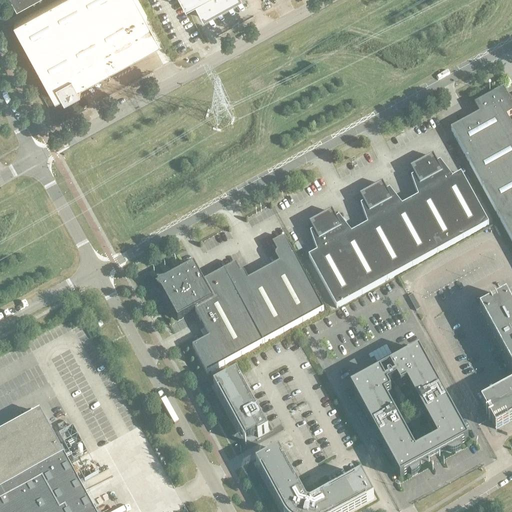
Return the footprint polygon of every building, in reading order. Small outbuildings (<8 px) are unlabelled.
[(78,87),(142,52),(128,27),(147,17),(137,0),(55,0),(14,23),(47,83),(56,78),(59,83),(56,84),(65,100),(81,91),(78,87)] [(182,0),(186,7),(195,2),(204,18),(237,0),(182,0)] [(511,127),(507,118),(511,115),(511,105),(504,90),(474,106),(479,115),(451,131),(511,242),(511,127)] [(433,158),(421,164),(410,170),(415,177),(411,179),(418,198),(402,207),(390,191),(387,193),(382,185),(360,197),(364,205),(360,207),(367,225),(359,230),(351,234),(340,218),(336,220),(332,213),(309,225),(313,233),(310,235),(317,253),(308,258),(336,309),(489,225),(461,174),(452,179),(441,163),(437,165),(433,158)] [(279,265),(264,273),(248,281),(245,275),(242,277),(236,266),(204,283),(194,266),(167,281),(165,282),(163,282),(161,282),(160,283),(157,283),(156,287),(158,289),(159,290),(160,291),(162,293),(163,294),(164,295),(165,297),(174,315),(178,321),(195,312),(210,339),(193,348),(207,375),(324,311),(284,239),(273,246),(279,257),(276,258),(279,265)] [(511,308),(506,298),(496,304),(495,303),(495,304),(491,307),(491,306),(490,306),(491,307),(480,313),(511,371),(511,386),(481,403),(487,414),(486,414),(486,415),(488,414),(490,418),(489,419),(489,420),(490,419),(496,430),(511,421),(511,308)] [(440,391),(441,391),(419,351),(390,367),(391,369),(386,372),(381,374),(380,372),(351,389),(373,428),(379,439),(400,479),(410,474),(411,476),(415,475),(417,473),(418,472),(419,470),(420,469),(420,468),(434,460),(448,452),(449,453),(451,453),(453,453),(455,452),(457,451),(461,450),(459,447),(469,441),(447,402),(446,402),(440,391)] [(214,387),(222,402),(245,445),(269,432),(237,374),(214,387)] [(94,511),(64,458),(40,414),(0,435),(0,511),(94,511)] [(60,432),(68,427),(65,421),(57,426),(60,432)] [(73,461),(87,453),(73,427),(59,435),(73,461)] [(350,511),(374,499),(361,476),(320,498),(318,494),(306,491),(302,493),(279,452),(256,464),(282,511),(350,511)]
